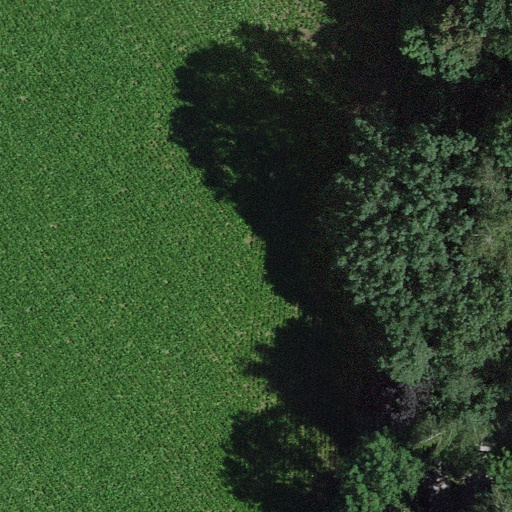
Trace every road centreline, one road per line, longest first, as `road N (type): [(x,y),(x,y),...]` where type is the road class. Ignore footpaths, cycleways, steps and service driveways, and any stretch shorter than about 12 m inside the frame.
road 1 (track): [(445,511),(431,430),(495,0)]
road 2 (track): [(470,511),(511,360)]
